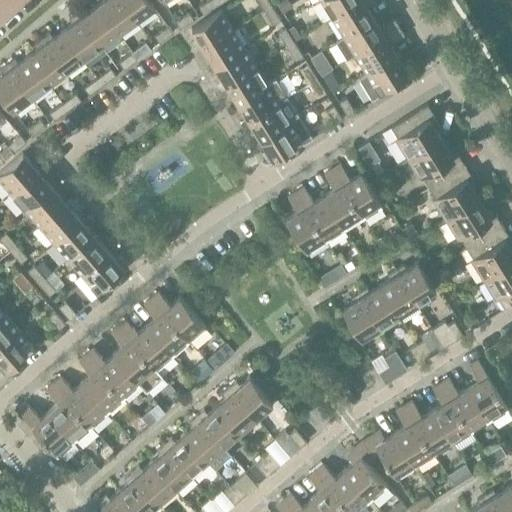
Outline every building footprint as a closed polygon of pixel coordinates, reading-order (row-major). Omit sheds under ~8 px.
[(118,31),(136,18),(122,0),(101,0),(98,3),(118,31)] [(154,5),(150,0),(122,0),(136,18),(154,5)] [(217,3),(215,0),(206,0),(199,5),(203,12),(217,3)] [(271,4),(269,0),(258,0),(264,8),(271,4)] [(276,0),(283,11),(291,6),(286,0),(276,0)] [(322,0),(333,16),(358,0),(322,0)] [(344,35),(374,16),(367,6),(376,0),(358,0),(333,16),(344,35)] [(101,44),(118,31),(98,3),(88,10),(85,6),(77,11),(101,44)] [(271,4),(264,8),(273,22),(280,18),(271,4)] [(221,8),(192,27),(204,46),(233,27),(221,8)] [(83,57),(101,44),(77,11),(69,17),(72,21),(63,28),(83,57)] [(180,27),(194,18),(190,11),(175,19),(180,27)] [(355,53),(400,25),(395,17),(380,26),(374,16),(344,35),(336,40),(347,58),(355,53)] [(286,28),(293,39),(302,33),(295,22),(286,28)] [(173,31),(168,24),(154,34),(160,41),(173,31)] [(400,25),(355,53),(367,71),(396,53),(390,43),(405,34),(400,25)] [(286,28),(286,26),(278,31),(287,45),(294,40),(293,39),(286,28)] [(233,27),(204,46),(215,64),(245,46),(233,27)] [(83,57),(63,28),(53,36),(50,31),(42,37),(66,69),(83,57)] [(294,40),(302,53),(315,45),(307,32),(294,40)] [(48,82),(66,69),(42,37),(34,43),(37,47),(28,54),(48,82)] [(294,40),(287,45),(296,59),(303,54),(302,53),(294,40)] [(138,58),(149,49),(144,42),(132,50),(138,58)] [(245,46),(215,64),(226,83),(256,64),(245,46)] [(321,71),(333,65),(323,46),(312,52),(321,71)] [(124,67),(138,58),(132,50),(119,60),(124,67)] [(367,71),(358,77),(372,99),(382,93),(380,90),(413,69),(407,60),(403,63),(396,53),(367,71)] [(31,95),(48,82),(28,54),(18,61),(15,57),(7,62),(31,95)] [(0,90),(13,108),(31,95),(7,62),(0,67),(0,68),(3,72),(0,74),(0,90)] [(310,82),(317,77),(308,63),(301,67),(310,82)] [(256,64),(226,83),(238,101),(267,83),(256,64)] [(111,66),(98,76),(103,83),(116,73),(111,66)] [(339,86),(335,80),(329,70),(322,74),(332,90),(339,86)] [(103,83),(98,76),(84,86),(89,93),(103,83)] [(267,83),(238,101),(249,119),(287,96),(276,77),(267,83)] [(317,77),(310,82),(319,96),(326,91),(317,77)] [(76,92),(63,102),(68,109),(81,99),(76,92)] [(287,96),(249,119),(261,138),(299,114),(287,96)] [(348,115),(355,110),(346,96),(339,100),(348,115)] [(68,109),(63,102),(49,111),(54,118),(68,109)] [(428,102),(391,126),(397,136),(395,138),(408,157),(442,136),(430,118),(435,114),(428,102)] [(335,122),(343,118),(334,104),(326,108),(335,122)] [(268,160),(302,138),(304,142),(313,136),(299,114),(261,138),(267,148),(263,150),(268,160)] [(32,135),(46,125),(41,118),(27,128),(32,135)] [(26,140),(21,133),(8,144),(14,151),(26,140)] [(442,136),(408,157),(420,177),(422,176),(429,186),(466,163),(458,152),(453,155),(442,136)] [(368,139),(358,146),(369,164),(380,158),(368,139)] [(23,151),(0,170),(0,177),(11,191),(38,168),(23,151)] [(333,167),(363,215),(382,203),(361,170),(350,177),(341,162),(333,167)] [(466,163),(429,186),(435,197),(433,198),(445,218),(479,197),(468,178),(473,175),(466,163)] [(334,187),(324,193),(344,227),(363,215),(333,167),(325,172),(334,187)] [(38,168),(11,191),(26,207),(52,184),(38,168)] [(52,184),(26,207),(40,224),(66,201),(52,184)] [(304,185),(296,190),(326,238),(344,227),(324,193),(314,200),(304,185)] [(326,238),(296,190),(288,195),(297,210),(286,217),(307,250),(326,238)] [(479,197),(445,218),(458,238),(460,236),(466,247),(503,224),(496,212),(491,216),(479,197)] [(66,201),(40,224),(54,240),(80,217),(66,201)] [(80,217),(54,240),(68,256),(94,233),(80,217)] [(503,224),(466,247),(473,257),(471,258),(483,278),(511,260),(511,248),(505,238),(510,235),(503,224)] [(10,249),(17,243),(6,231),(0,235),(0,237),(2,240),(10,249)] [(94,233),(68,256),(82,272),(108,250),(94,233)] [(0,254),(2,256),(10,249),(2,240),(0,241),(0,254)] [(28,256),(17,243),(10,249),(21,262),(28,256)] [(108,250),(82,272),(97,290),(127,263),(120,255),(116,259),(108,250)] [(350,259),(342,264),(346,270),(353,265),(350,259)] [(403,262),(395,267),(417,301),(436,289),(417,260),(406,267),(403,262)] [(511,260),(483,278),(496,298),(498,297),(504,307),(511,302),(511,260)] [(38,282),(45,276),(34,263),(28,269),(38,282)] [(380,283),(398,313),(417,301),(395,267),(387,273),(390,277),(380,283)] [(34,286),(20,269),(12,276),(26,292),(34,286)] [(325,283),(334,277),(331,272),(324,270),(319,274),(325,283)] [(56,288),(45,276),(38,282),(49,294),(56,288)] [(367,285),(359,290),(380,324),(398,313),(380,283),(370,290),(367,285)] [(159,290),(152,296),(189,339),(206,324),(180,294),(170,303),(159,290)] [(380,324),(359,290),(351,295),(354,300),(342,307),(361,336),(380,324)] [(156,315),(147,323),(173,353),(189,339),(152,296),(144,302),(156,315)] [(70,318),(77,312),(66,300),(59,305),(70,318)] [(59,328),(66,322),(55,309),(48,315),(59,328)] [(5,311),(0,315),(0,344),(19,328),(5,311)] [(471,327),(480,322),(476,315),(467,320),(471,327)] [(126,318),(119,324),(156,367),(173,353),(147,323),(138,331),(126,318)] [(456,338),(463,333),(454,319),(447,324),(456,338)] [(163,375),(156,367),(119,324),(112,331),(123,344),(114,352),(140,381),(147,389),(163,375)] [(424,338),(417,342),(426,357),(444,345),(432,327),(421,334),(424,338)] [(19,328),(0,344),(0,359),(0,360),(0,359),(0,367),(3,371),(34,345),(19,328)] [(426,357),(417,342),(409,347),(418,361),(426,357)] [(94,346),(86,353),(124,396),(140,381),(114,352),(105,359),(94,346)] [(387,361),(379,366),(388,380),(396,375),(407,368),(395,348),(383,355),(387,361)] [(207,357),(216,367),(222,362),(213,352),(207,357)] [(91,372),(82,380),(107,410),(124,396),(86,353),(79,359),(91,372)] [(468,384),(489,418),(508,406),(478,358),(469,363),(479,378),(468,384)] [(236,379),(229,385),(255,415),(273,401),(250,374),(240,383),(236,379)] [(61,375),(54,381),(91,424),(107,410),(82,380),(72,388),(61,375)] [(441,381),(471,429),(489,418),(468,384),(458,391),(449,376),(441,381)] [(58,400),(49,408),(75,438),(91,424),(54,381),(47,387),(58,400)] [(432,407),(453,441),(471,429),(441,381),(433,386),(442,401),(432,407)] [(216,403),(239,430),(255,415),(229,385),(222,391),(226,395),(216,403)] [(404,404),(434,452),(453,441),(432,407),(422,414),(412,399),(404,404)] [(29,403),(20,410),(58,453),(75,438),(49,408),(40,416),(29,403)] [(204,407),(197,414),(223,444),(239,430),(216,403),(207,411),(204,407)] [(395,430),(416,464),(434,452),(404,404),(396,409),(405,424),(395,430)] [(155,418),(147,409),(140,415),(148,424),(155,418)] [(193,424),(184,432),(207,458),(214,467),(230,453),(223,444),(197,414),(190,420),(193,424)] [(290,454),(306,440),(295,427),(289,433),(285,428),(275,437),(290,454)] [(382,452),(397,476),(416,464),(395,430),(385,436),(380,428),(371,434),(376,442),(371,444),(379,454),(382,452)] [(164,442),(190,472),(207,458),(184,432),(175,440),(171,436),(164,442)] [(160,452),(151,460),(174,486),(190,472),(164,442),(157,448),(160,452)] [(492,462),(506,453),(500,443),(486,452),(492,462)] [(361,453),(355,446),(347,453),(353,460),(344,468),(370,497),(387,483),(370,462),(373,459),(365,450),(361,453)] [(269,450),(262,456),(273,469),(280,463),(269,450)] [(273,469),(262,456),(256,462),(267,474),(273,469)] [(98,467),(91,459),(73,475),(80,483),(98,467)] [(132,470),(158,500),(174,486),(151,460),(142,468),(139,464),(132,470)] [(472,474),(465,462),(448,473),(454,485),(472,474)] [(354,511),(370,497),(344,468),(335,476),(324,463),(316,469),(354,511)] [(353,511),(354,511),(316,469),(309,475),(321,488),(311,496),(325,511),(353,511)] [(128,481),(119,488),(139,511),(144,511),(158,500),(132,470),(124,477),(128,481)] [(236,479),(230,484),(241,497),(247,491),(236,479)] [(241,497),(230,484),(223,490),(234,502),(241,497)] [(511,511),(511,495),(506,486),(496,492),(493,488),(485,493),(497,511),(511,511)] [(139,511),(119,488),(110,496),(106,492),(98,499),(109,511),(139,511)] [(325,511),(311,496),(302,504),(291,491),(284,497),(296,511),(325,511)] [(417,508),(432,500),(427,492),(413,501),(417,508)] [(497,511),(485,493),(477,498),(480,502),(469,509),(470,511),(497,511)] [(296,511),(284,497),(276,503),(283,511),(296,511)]
